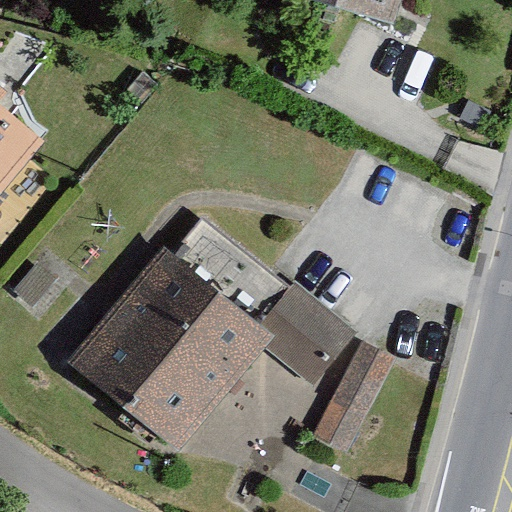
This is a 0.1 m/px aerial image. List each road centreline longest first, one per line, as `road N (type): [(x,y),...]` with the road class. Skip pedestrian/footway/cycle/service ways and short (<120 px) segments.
road 1 (residential): [(456,511),(511,323)]
road 2 (unknown): [(235,427),(369,511)]
road 3 (residential): [(0,443),(49,483),(105,511)]
